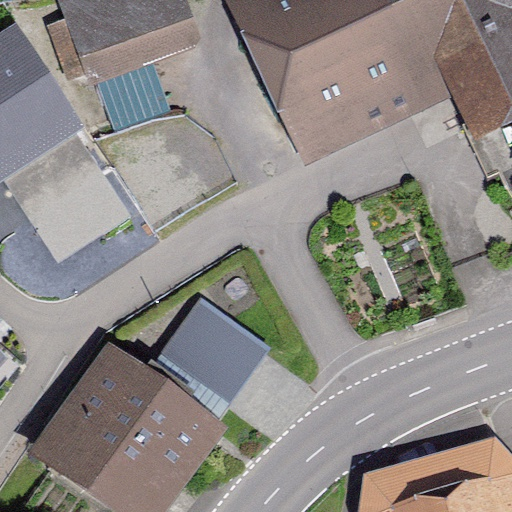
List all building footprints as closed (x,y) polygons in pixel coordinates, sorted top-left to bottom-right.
[(49,0),(77,79),(184,42),(169,0),(49,0)] [(511,0),(222,0),(221,1),(295,154),(439,84),(464,135),(511,112),(511,0)] [(0,175),(19,216),(112,173),(36,11),(0,27),(0,175)] [(191,323),(160,367),(205,399),(236,354),(191,323)] [(107,363),(35,465),(102,511),(148,511),(206,431),(107,363)] [(474,449),(361,481),(352,511),(511,511),(511,488),(507,475),(474,449)]
